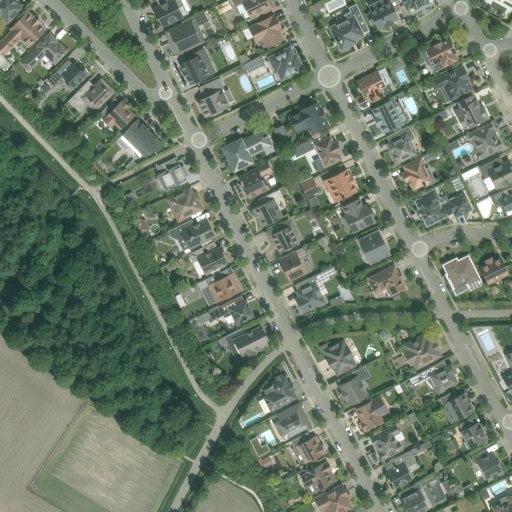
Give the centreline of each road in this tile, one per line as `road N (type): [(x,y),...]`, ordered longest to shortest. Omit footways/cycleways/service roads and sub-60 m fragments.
road 1 (residential): [(380,511),(195,141)]
road 2 (residential): [(416,251),(328,78)]
road 3 (residential): [(505,418),(416,251)]
road 4 (residential): [(169,93),(138,88),(49,0)]
road 5 (residential): [(328,78),(460,9)]
road 6 (residential): [(195,141),(328,78)]
